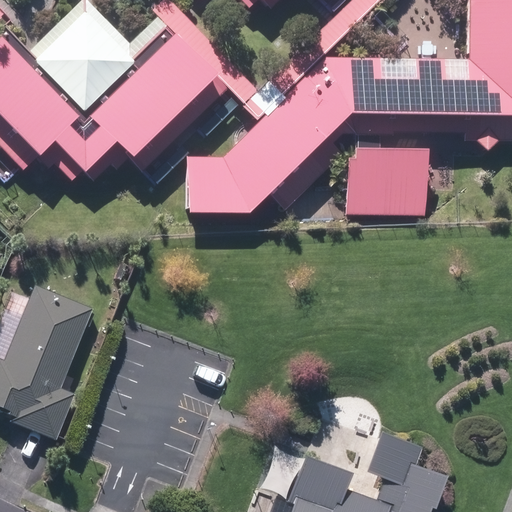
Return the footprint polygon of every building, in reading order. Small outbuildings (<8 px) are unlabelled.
[(323,59),(227,153),(217,163),(181,163),(180,220),(239,221),(267,194),(282,209),(322,171),(317,166),(342,141),(388,142),(388,128),(466,130),(466,142),(474,142),(485,153),(495,143),(511,143),(511,0),(468,0),(468,62),(323,59)] [(35,63),(83,112),(131,65),(84,16),(35,63)] [(81,168),(91,180),(110,161),(115,167),(128,155),(142,170),(223,92),(172,39),(90,119),(101,130),(82,148),(63,129),(74,118),(0,41),(0,146),(21,168),(36,154),(48,166),(53,160),(71,178),(81,168)] [(417,157),(347,157),(347,165),(341,165),(341,217),(417,217),(417,157)] [(32,433),(54,442),(72,396),(59,391),(90,312),(33,290),(4,365),(0,363),(0,411),(13,417),(9,424),(32,433)] [(426,511),(428,508),(432,509),(444,479),(412,468),(419,449),(380,435),(366,474),(384,480),(375,503),(344,492),(349,475),(303,458),(288,502),(294,503),(290,511),(426,511)]
